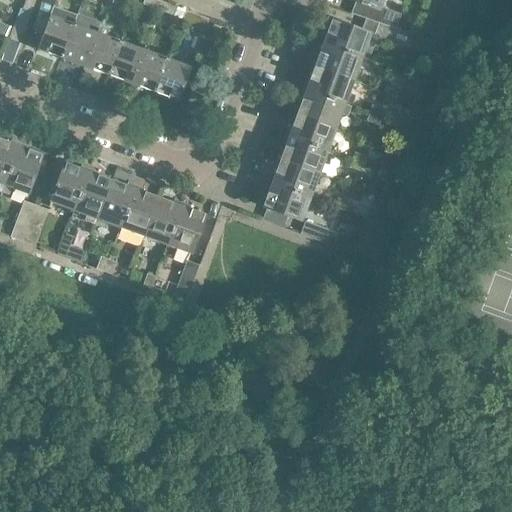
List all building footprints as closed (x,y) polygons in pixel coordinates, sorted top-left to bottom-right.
[(34,1),(30,0),(24,0),(21,9),(30,12),(34,1)] [(160,1),(156,0),(143,0),(142,4),(157,10),(160,1)] [(348,0),(355,2),(350,14),(364,19),(377,24),(378,23),(394,29),(399,14),(379,7),(381,0),(348,0)] [(157,10),(173,15),(176,7),(160,1),(157,10)] [(41,2),(36,14),(47,18),(36,49),(59,58),(72,24),(75,15),(52,6),(41,2)] [(208,19),(185,10),(180,23),(203,31),(208,19)] [(17,16),(8,39),(19,43),(27,20),(17,16)] [(331,19),(322,44),(360,58),(369,33),(331,19)] [(377,24),(373,36),(406,48),(411,35),(394,29),(378,23),(377,24)] [(59,58),(83,67),(96,33),(72,24),(59,58)] [(83,67),(107,75),(119,42),(96,33),(83,67)] [(107,75),(130,84),(142,50),(119,42),(107,75)] [(360,58),(322,44),(313,68),(351,82),(360,58)] [(130,84),(154,93),(166,59),(142,50),(130,84)] [(166,59),(154,93),(177,101),(190,68),(166,59)] [(313,68),(305,91),(343,104),(351,82),(313,68)] [(409,76),(403,91),(414,95),(420,80),(409,76)] [(343,104),(305,91),(296,115),(334,129),(343,104)] [(380,117),(383,110),(371,105),(368,113),(380,117)] [(368,113),(366,121),(377,125),(380,117),(368,113)] [(296,115),(288,137),(326,151),(334,129),(296,115)] [(326,151),(288,137),(279,161),(317,175),(326,151)] [(0,183),(3,185),(18,147),(0,140),(0,183)] [(41,155),(18,147),(3,185),(27,193),(41,155)] [(363,164),(366,157),(354,152),(351,160),(363,164)] [(351,160),(348,168),(360,172),(363,164),(351,160)] [(279,161),(270,184),(309,197),(317,175),(279,161)] [(49,201),(73,210),(87,172),(63,163),(49,201)] [(87,172),(73,210),(96,219),(111,181),(87,172)] [(111,181),(96,219),(120,228),(134,190),(111,181)] [(309,197),(270,184),(262,207),(300,221),(309,197)] [(134,190),(120,228),(144,236),(158,198),(134,190)] [(158,198),(144,236),(166,245),(180,207),(158,198)] [(346,211),(349,203),(337,199),(334,207),(346,211)] [(35,206),(23,201),(10,237),(22,241),(35,206)] [(22,241),(34,245),(47,211),(35,206),(22,241)] [(180,207),(166,245),(190,253),(204,215),(180,207)] [(304,221),(300,234),(333,246),(337,234),(304,221)] [(61,242),(56,254),(64,257),(68,245),(71,238),(63,235),(61,242)] [(107,259),(100,257),(95,268),(103,271),(107,259)] [(110,274),(114,262),(107,259),(103,271),(110,274)] [(186,261),(172,297),(185,301),(198,265),(186,261)] [(154,277),(146,274),(142,285),(149,288),(154,277)]
